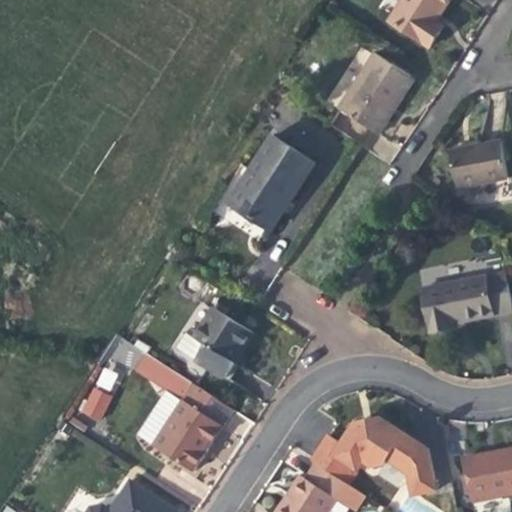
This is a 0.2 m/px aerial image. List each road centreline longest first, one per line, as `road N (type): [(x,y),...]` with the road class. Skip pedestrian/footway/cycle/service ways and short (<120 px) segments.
road 1 (residential): [(511,393),(454,397),(370,365),(320,376),(292,397),(213,511)]
road 2 (residential): [(389,172),(484,31)]
